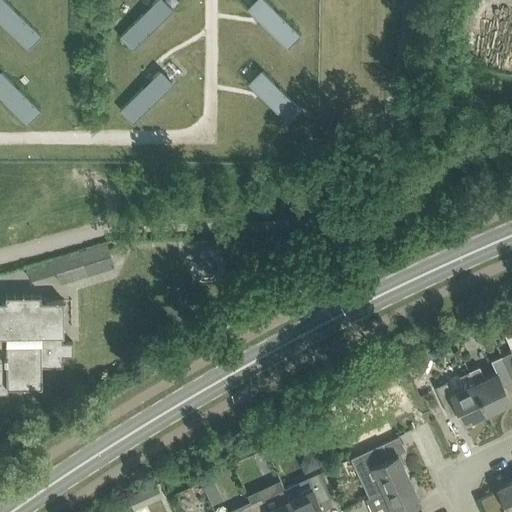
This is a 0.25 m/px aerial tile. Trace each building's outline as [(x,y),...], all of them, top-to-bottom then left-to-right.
[(81,251),(26,267),(29,279),(56,271),(59,283),(88,275),(81,251)] [(6,299),(0,299),(0,391),(8,392),(8,386),(42,385),(42,365),(63,365),(63,355),(73,355),(73,341),(63,341),(63,334),(64,334),(64,299),(41,299),(41,293),(26,293),(6,293),(6,299)] [(422,375),(429,358),(421,354),(415,367),(415,371),(417,375),(421,373),(422,375)] [(481,365),(471,370),(489,409),(511,399),(504,385),(511,381),(511,371),(504,354),(493,359),(499,371),(487,377),(481,365)] [(489,409),(471,370),(460,375),(460,374),(446,380),(435,385),(448,411),(458,406),(465,421),(489,409)] [(365,486),(369,496),(366,497),(410,477),(398,453),(390,457),(385,447),(361,458),(373,483),(365,486)] [(286,485),(298,511),(324,511),(324,510),(334,505),(330,496),(318,471),(286,485)] [(201,479),(201,480),(207,492),(218,486),(213,474),(201,479)] [(415,511),(412,504),(420,500),(410,477),(366,497),(372,511),(415,511)] [(511,480),(498,487),(509,511),(511,510),(511,480)] [(148,486),(154,498),(165,493),(159,481),(148,486)] [(298,511),(286,485),(276,490),(279,498),(267,504),(264,496),(253,501),(258,511),(298,511)] [(226,511),(258,511),(253,501),(251,502),(250,500),(226,511)]
